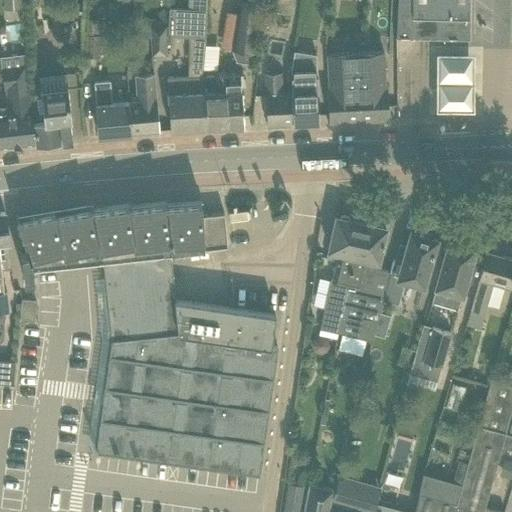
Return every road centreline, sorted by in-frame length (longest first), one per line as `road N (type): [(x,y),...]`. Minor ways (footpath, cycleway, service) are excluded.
road 1 (residential): [(315,156),(265,511)]
road 2 (tertiary): [(0,179),(315,156)]
road 3 (residential): [(511,231),(404,200),(400,152)]
